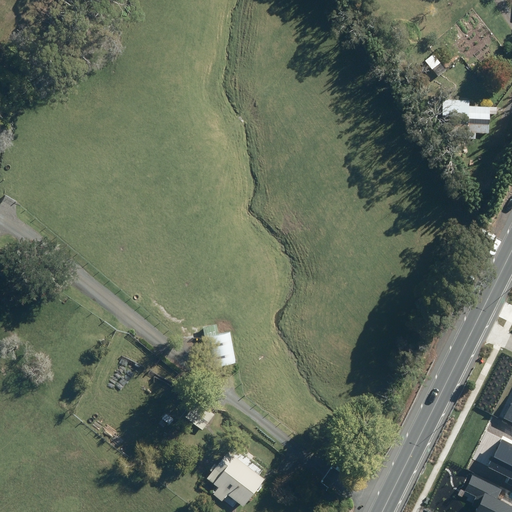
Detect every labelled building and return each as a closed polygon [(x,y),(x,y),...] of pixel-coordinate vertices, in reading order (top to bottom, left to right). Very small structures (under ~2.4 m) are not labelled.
[(440,63),(432,69),(439,77),(447,71),(440,63)] [(451,99),(448,137),(475,139),(476,132),(488,133),(491,108),(468,105),(469,101),(451,99)] [(217,322),(203,325),(205,335),(202,335),(208,366),(235,361),(230,331),(219,333),(217,322)] [(197,400),(187,413),(204,426),(214,413),(197,400)] [(511,443),(504,439),(490,468),(510,478),(508,483),(511,484),(511,443)] [(219,485),(213,492),(222,499),(228,492),(244,504),(265,476),(228,448),(207,476),(219,485)] [(502,489),(472,476),(462,500),(478,507),(475,511),(511,511),(511,505),(497,499),(502,489)]
